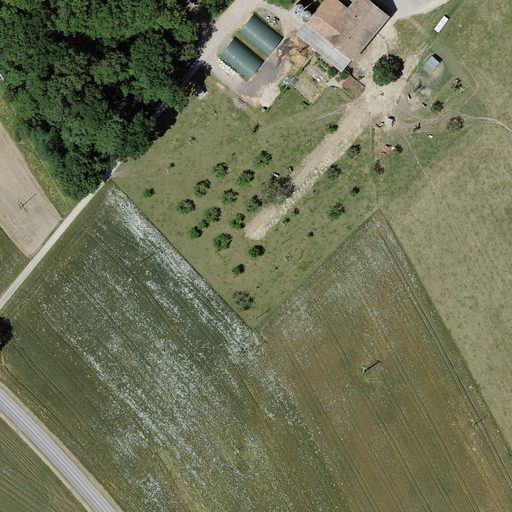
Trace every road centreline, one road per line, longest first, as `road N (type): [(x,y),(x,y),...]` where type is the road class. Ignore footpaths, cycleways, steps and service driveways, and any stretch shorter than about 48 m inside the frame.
road 1 (track): [(249,0),(0,305)]
road 2 (tertiary): [(104,511),(0,398)]
